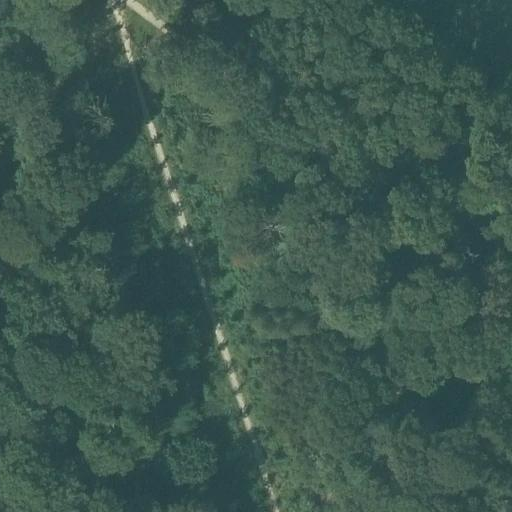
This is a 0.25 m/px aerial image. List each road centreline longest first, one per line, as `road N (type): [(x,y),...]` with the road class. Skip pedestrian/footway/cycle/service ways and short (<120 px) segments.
road 1 (track): [(115,0),(133,77),(279,511)]
road 2 (track): [(511,281),(118,0)]
road 3 (track): [(394,511),(511,368)]
